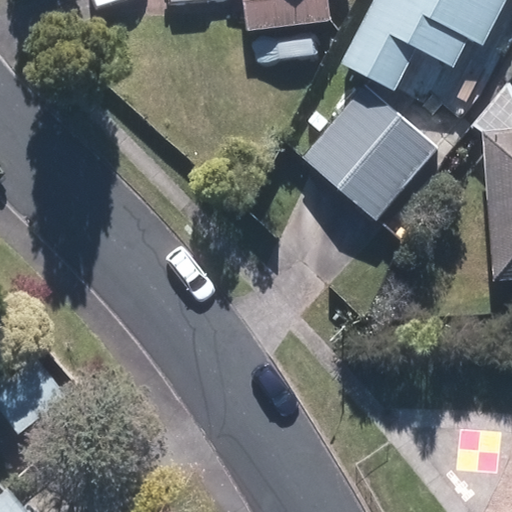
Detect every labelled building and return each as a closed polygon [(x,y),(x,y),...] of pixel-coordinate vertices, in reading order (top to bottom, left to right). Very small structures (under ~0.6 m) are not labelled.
[(254,0),(256,30),(347,24),(345,0),(254,0)] [(511,6),(511,0),(379,0),(352,55),(410,83),(432,38),(469,56),(484,27),(499,34),(511,6)] [(382,202),(442,126),(375,73),(315,149),(382,202)] [(511,114),(499,116),(507,262),(511,261),(511,114)] [(25,353),(0,375),(0,413),(35,453),(80,412),(25,353)] [(0,511),(21,511),(7,497),(0,504),(0,511)]
